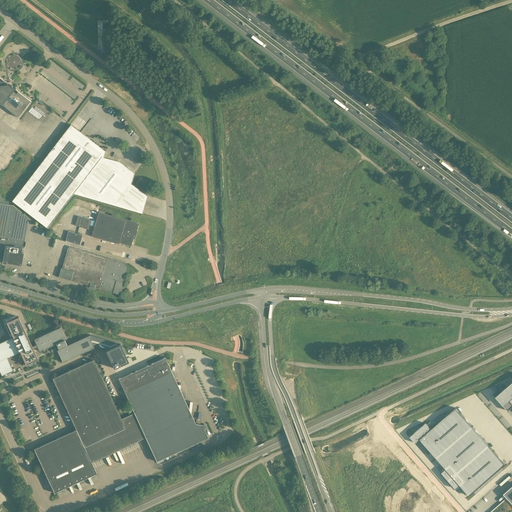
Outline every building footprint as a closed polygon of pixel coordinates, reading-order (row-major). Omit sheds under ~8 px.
[(4,81),(0,77),(0,103),(17,117),(30,100),(18,91),(16,93),(12,90),(12,85),(6,86),(6,82),(5,81),(4,81)] [(70,125),(38,167),(12,201),(47,228),(73,193),(142,213),(147,196),(131,184),(134,173),(119,162),(104,158),(105,151),(70,125)] [(24,242),(24,240),(29,218),(13,205),(0,202),(0,258),(2,259),(3,259),(2,260),(3,260),(2,262),(6,262),(7,261),(7,260),(19,262),(20,257),(22,257),(23,253),(21,252),(22,248),(23,248),(24,245),(25,246),(26,242),(24,242)] [(135,236),(139,224),(114,216),(115,215),(112,214),(111,216),(99,212),(96,221),(91,220),(90,225),(94,226),(91,236),(105,240),(117,244),(118,242),(131,246),(134,236),(135,236)] [(75,225),(89,229),(90,225),(91,220),(77,216),(75,225)] [(65,241),(79,245),(82,235),(68,231),(65,241)] [(120,288),(127,263),(69,246),(61,274),(64,275),(66,277),(67,277),(68,279),(67,279),(70,280),(70,279),(90,284),(89,287),(94,288),(95,285),(113,291),(113,292),(114,293),(114,291),(117,292),(118,289),(120,288)] [(33,348),(37,346),(40,351),(56,344),(58,350),(57,350),(62,362),(94,347),(89,336),(67,346),(64,340),(66,339),(61,327),(34,339),(36,345),(32,346),(18,317),(16,318),(15,315),(10,318),(11,320),(6,322),(13,337),(0,342),(0,372),(2,376),(13,370),(7,357),(20,352),(26,365),(38,359),(33,348)] [(145,437),(156,461),(208,438),(202,425),(195,424),(165,358),(119,379),(122,387),(122,388),(134,413),(121,419),(94,359),(89,362),(52,379),(72,421),(76,429),(34,449),(54,493),(96,473),(91,462),(145,437)] [(511,382),(506,388),(506,387),(506,388),(500,393),(495,397),(498,400),(497,400),(498,400),(500,403),(507,411),(510,408),(510,409),(511,408),(510,408),(511,406),(511,382)] [(425,423),(410,437),(415,443),(419,439),(436,458),(445,469),(441,473),(455,489),(459,485),(468,495),(469,496),(473,492),(505,464),(455,408),(445,417),(435,425),(431,430),(426,425),(425,423)] [(511,511),(511,486),(503,494),(507,498),(500,504),(492,510),(490,511),(511,511)]
